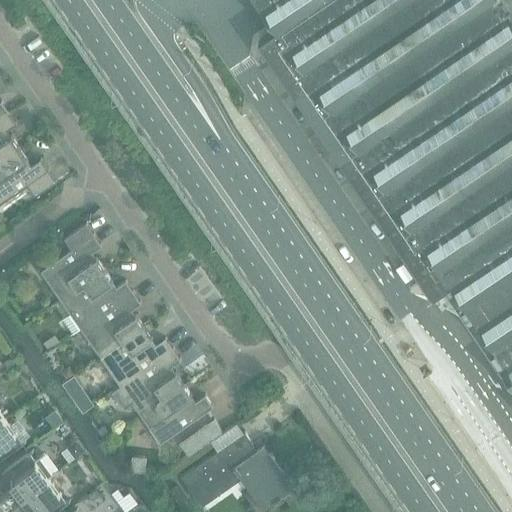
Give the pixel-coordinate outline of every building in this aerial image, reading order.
[(511,0),(232,0),(314,121),(378,214),(380,217),(405,255),(431,292),(450,280),(479,324),(511,373),(511,0)] [(0,100),(0,117),(9,112),(1,100),(0,100)] [(17,123),(9,112),(0,117),(0,160),(20,147),(8,129),(17,123)] [(40,157),(31,164),(20,147),(0,160),(0,202),(40,176),(47,186),(56,180),(40,157)] [(92,251),(101,245),(86,222),(64,237),(71,248),(40,269),(60,299),(104,268),(92,251)] [(133,291),(125,279),(116,286),(104,268),(60,299),(70,312),(62,317),(73,333),(80,328),(80,327),(133,291)] [(141,302),(133,291),(80,327),(80,328),(100,356),(144,325),(132,308),(141,302)] [(156,343),(144,325),(100,356),(120,384),(173,348),(165,336),(156,343)] [(54,334),(44,341),(49,349),(60,342),(54,334)] [(173,348),(120,384),(110,391),(122,408),(131,401),(139,413),(183,383),(171,366),(180,359),(173,348)] [(14,355),(4,362),(8,367),(18,361),(14,355)] [(69,366),(62,371),(66,377),(73,372),(69,366)] [(67,379),(83,407),(92,402),(76,374),(67,379)] [(195,400),(183,383),(139,413),(160,442),(213,406),(204,394),(195,400)] [(55,408),(45,416),(53,426),(63,418),(55,408)] [(0,459),(23,442),(4,417),(0,419),(0,459)] [(214,418),(198,429),(207,442),(222,431),(214,418)] [(103,424),(97,428),(102,435),(108,431),(103,424)] [(262,509),(294,487),(265,444),(257,449),(244,431),(180,475),(201,505),(240,478),(262,509)] [(77,439),(67,446),(75,457),(85,450),(77,439)] [(0,503),(4,509),(48,476),(56,470),(43,452),(35,458),(29,451),(2,471),(12,485),(0,494),(0,503)] [(53,511),(67,502),(48,476),(4,509),(6,511),(23,511),(29,508),(31,511),(53,511)] [(176,484),(169,489),(182,507),(189,502),(176,484)] [(118,487),(111,492),(117,500),(124,495),(118,487)]
